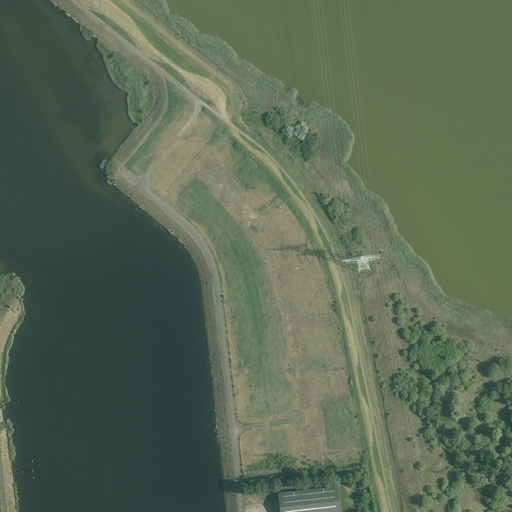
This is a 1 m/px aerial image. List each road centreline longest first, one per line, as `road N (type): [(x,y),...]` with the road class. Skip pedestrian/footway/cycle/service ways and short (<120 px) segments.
road 1 (track): [(234,429),(300,418),(313,378),(292,283),(268,234),(240,202)]
road 2 (unclassified): [(198,101),(75,0)]
